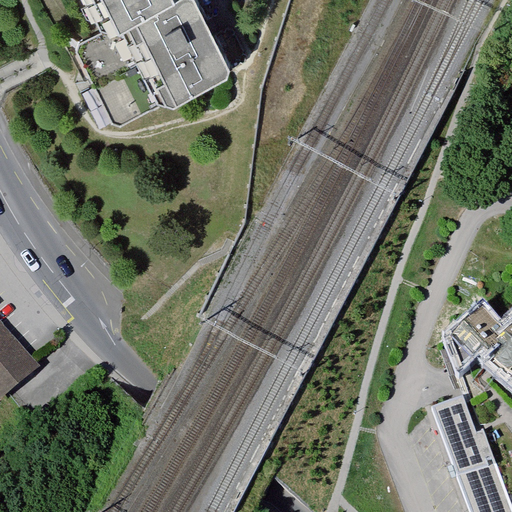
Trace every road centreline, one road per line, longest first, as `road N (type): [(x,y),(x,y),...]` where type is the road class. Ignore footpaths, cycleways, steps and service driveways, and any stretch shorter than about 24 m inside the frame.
road 1 (tertiary): [(0,179),(115,355),(289,511)]
road 2 (residential): [(423,511),(396,439),(402,401),(463,230),(488,203),(511,200)]
